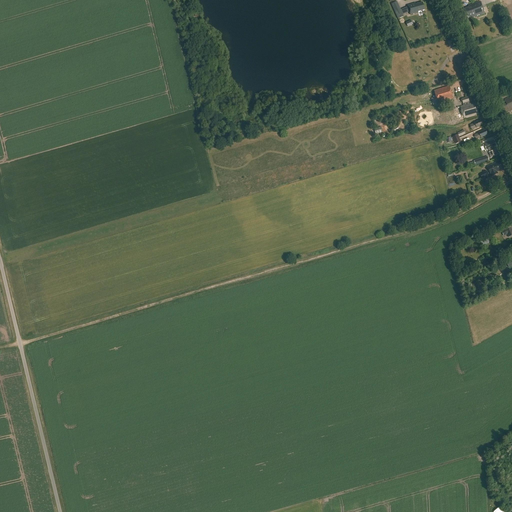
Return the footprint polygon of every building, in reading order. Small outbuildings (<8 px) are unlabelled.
[(407,7),(401,10),(397,2),(391,4),(398,19),(404,17),(403,15),(409,12),(407,7)] [(424,10),(422,2),(415,4),(415,3),(407,5),(410,15),(418,12),(418,11),(424,10)] [(484,14),(480,2),(468,6),(469,8),(462,10),(466,19),(472,17),(472,18),(475,17),(476,18),(484,14)] [(437,103),(447,100),(453,99),(449,86),(434,91),(437,103)] [(508,111),(509,112),(511,110),(511,96),(504,100),(505,102),(501,103),(502,105),(500,106),(503,113),(508,111)] [(464,105),(460,106),(464,118),(478,114),(475,102),(470,103),(468,97),(461,99),(463,103),(464,103),(464,105)] [(469,125),(470,128),(471,130),(483,124),(481,120),(469,125)] [(480,137),(487,134),(485,130),(474,135),(475,139),(480,137)] [(458,134),(452,137),(455,144),(461,141),(458,134)] [(493,151),(492,149),(496,148),(494,141),(490,142),(490,143),(488,144),(488,143),(483,145),(485,151),(489,150),(489,152),(488,152),(490,157),(496,155),(494,150),(493,151)] [(485,157),(474,161),(475,165),(487,162),(485,157)] [(502,168),(499,161),(487,167),(491,176),(498,174),(497,171),(501,169),(500,168),(502,168)] [(487,171),(480,174),(483,180),(490,177),(487,171)] [(511,229),(511,227),(501,231),(504,236),(507,235),(508,238),(511,236),(511,229)]
